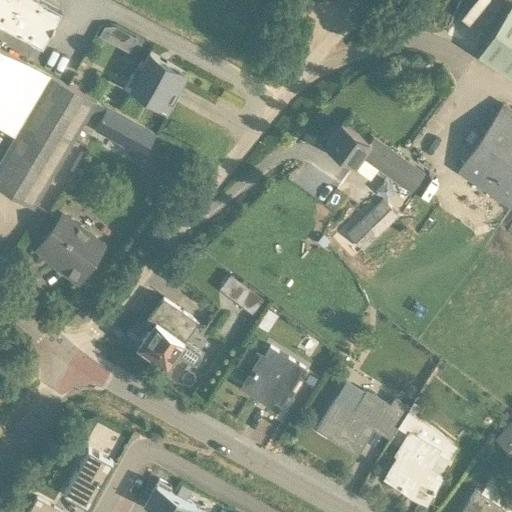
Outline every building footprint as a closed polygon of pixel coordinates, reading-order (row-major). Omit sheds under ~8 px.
[(0,0),(0,26),(43,49),(62,13),(37,0),(0,0)] [(511,7),(478,57),(511,79),(511,7)] [(136,53),(143,37),(107,21),(100,36),(136,53)] [(0,48),(0,106),(26,62),(0,48)] [(137,65),(126,85),(152,99),(150,102),(165,111),(171,100),(166,97),(172,86),(177,88),(186,71),(166,61),(164,65),(157,61),(159,57),(150,52),(141,68),(137,65)] [(52,73),(0,161),(0,184),(35,205),(97,100),(52,73)] [(469,153),(457,171),(511,207),(511,110),(502,104),(469,153)] [(107,108),(95,131),(144,158),(157,136),(107,108)] [(335,130),(325,143),(354,164),(361,154),(412,191),(423,174),(371,137),(368,142),(341,122),(335,130)] [(382,199),(347,233),(356,243),(369,230),(374,236),(397,214),(382,199)] [(62,215),(38,247),(79,277),(104,242),(77,223),(76,225),(62,215)] [(149,329),(138,345),(166,365),(168,374),(173,378),(186,360),(192,365),(198,364),(202,359),(200,352),(185,340),(198,322),(163,296),(143,324),(149,329)] [(90,299),(79,312),(87,319),(99,305),(90,299)] [(265,354),(246,385),(272,401),(274,399),(282,404),(305,367),(270,345),(264,353),(265,354)] [(335,398),(316,429),(337,442),(342,435),(362,447),(373,429),(390,440),(399,426),(409,410),(409,409),(410,407),(394,396),(390,404),(366,389),(355,407),(359,409),(357,412),(335,398)] [(398,457),(386,477),(427,501),(442,474),(430,466),(437,454),(448,460),(457,446),(409,410),(399,426),(407,432),(394,454),(398,457)] [(511,419),(495,437),(511,452),(511,419)] [(88,447),(64,491),(88,505),(113,460),(88,447)] [(476,488),(461,511),(507,511),(509,509),(511,510),(511,498),(503,493),(505,489),(507,486),(492,477),(483,492),(476,488)] [(146,502),(145,504),(159,511),(191,511),(196,505),(169,490),(171,486),(159,479),(152,492),(152,493),(146,503),(146,502)] [(36,497),(28,511),(61,511),(62,510),(36,497)]
